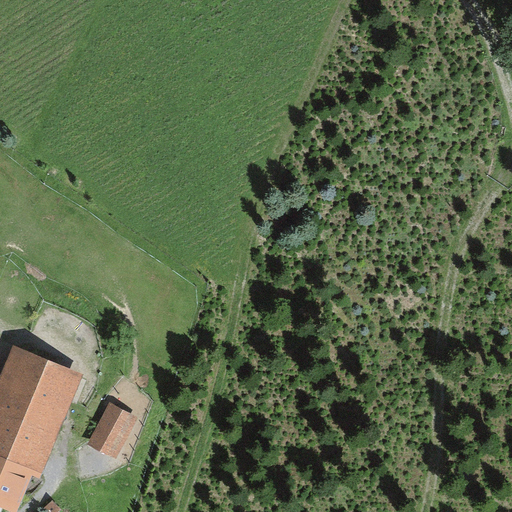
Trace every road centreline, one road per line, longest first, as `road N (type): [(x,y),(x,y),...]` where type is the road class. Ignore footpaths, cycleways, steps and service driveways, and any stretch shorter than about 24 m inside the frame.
road 1 (track): [(181,511),(252,215),(346,0)]
road 2 (track): [(424,511),(452,266),(511,161)]
road 3 (track): [(0,328),(85,360),(94,376),(53,480),(29,511)]
road 4 (track): [(25,154),(105,0)]
road 5 (track): [(511,104),(444,0)]
